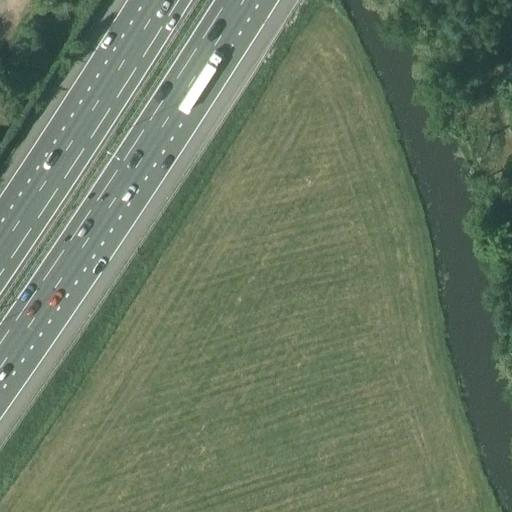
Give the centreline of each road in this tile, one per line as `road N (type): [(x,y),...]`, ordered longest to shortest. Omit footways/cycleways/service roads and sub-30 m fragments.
road 1 (motorway): [(0,358),(236,0)]
road 2 (motorway): [(170,0),(0,260)]
